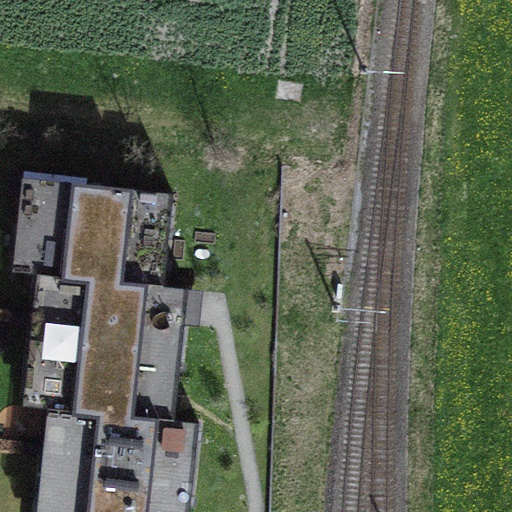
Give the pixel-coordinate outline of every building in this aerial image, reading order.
[(164,374),(180,375),(187,310),(189,291),(164,288),(149,286),(154,240),(169,241),(174,196),(22,179),(17,225),(42,228),(37,276),(28,359),(53,361),(48,410),(39,493),(64,495),(61,511),(174,511),(175,507),(191,509),(200,425),(175,422),(159,420),(164,374)] [(12,274),(37,276),(42,228),(17,225),(12,274)] [(149,286),(164,288),(169,241),(154,240),(149,286)] [(23,408),(48,410),(53,361),(28,359),(23,408)] [(159,420),(175,422),(180,375),(164,374),(159,420)] [(36,511),(61,511),(64,495),(39,493),(36,511)]
